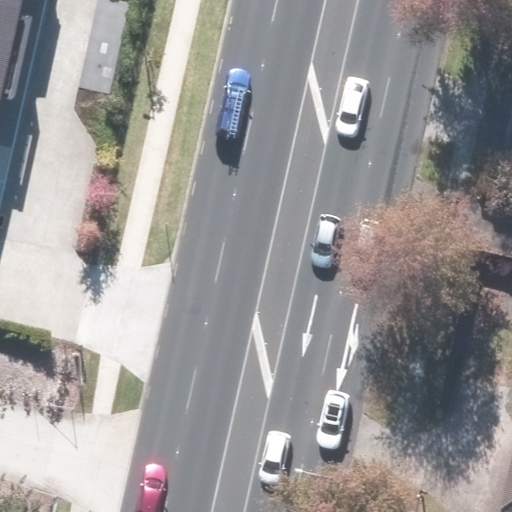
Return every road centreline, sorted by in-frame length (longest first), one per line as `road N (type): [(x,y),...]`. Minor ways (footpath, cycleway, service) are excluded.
road 1 (secondary): [(320,0),(254,341)]
road 2 (residential): [(97,0),(36,295)]
road 3 (residential): [(254,341),(36,295)]
road 4 (secondary): [(254,341),(226,511)]
